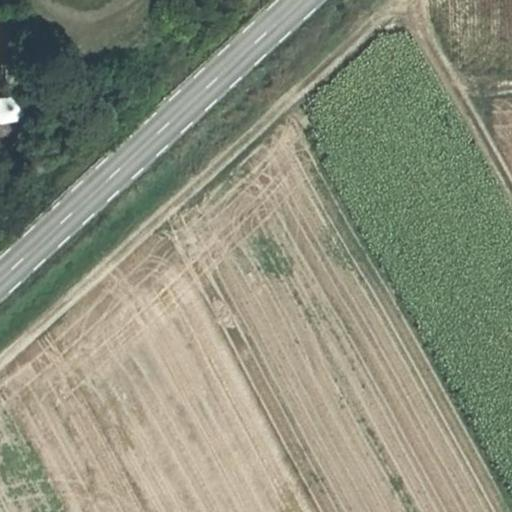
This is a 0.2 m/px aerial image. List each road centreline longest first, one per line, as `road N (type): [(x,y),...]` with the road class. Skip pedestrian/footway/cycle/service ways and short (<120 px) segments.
road 1 (track): [(401,0),(0,369)]
road 2 (tertiary): [(0,273),(295,0)]
road 3 (track): [(414,0),(511,169)]
